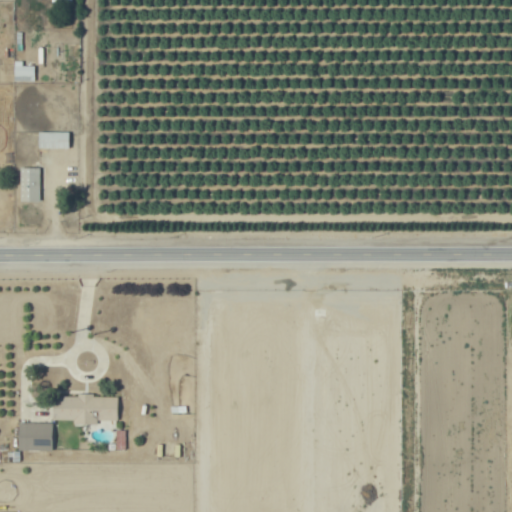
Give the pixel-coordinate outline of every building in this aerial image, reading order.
[(14,81),(34,80),(33,65),(21,66),(21,61),(13,61),(14,81)] [(68,132),(38,131),(38,148),(68,148),(68,132)] [(19,167),(19,201),(39,201),(39,168),(19,167)] [(95,391),(95,395),(120,395),(120,417),(100,417),(100,421),(75,421),(75,418),(56,418),(55,394),(80,394),(80,391),(95,391)] [(17,451),(51,451),(51,423),(18,422),(17,451)] [(23,460),(2,460),(2,450),(23,450),(23,460)]
